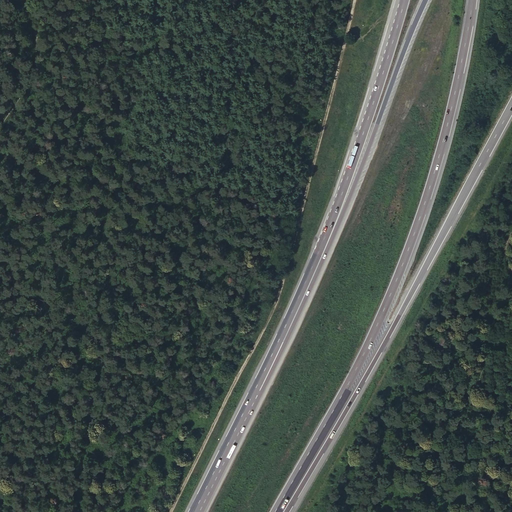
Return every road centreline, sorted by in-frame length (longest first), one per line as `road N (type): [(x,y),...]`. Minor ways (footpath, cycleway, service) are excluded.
road 1 (trunk): [(275,511),(394,289),(426,198),(471,0)]
road 2 (track): [(171,511),(276,303),(355,0)]
road 3 (trunk): [(284,511),(511,105)]
road 4 (trunk): [(368,130),(318,261),(197,511)]
road 5 (trunk): [(425,0),(368,130)]
road 6 (trunk): [(403,0),(368,130)]
